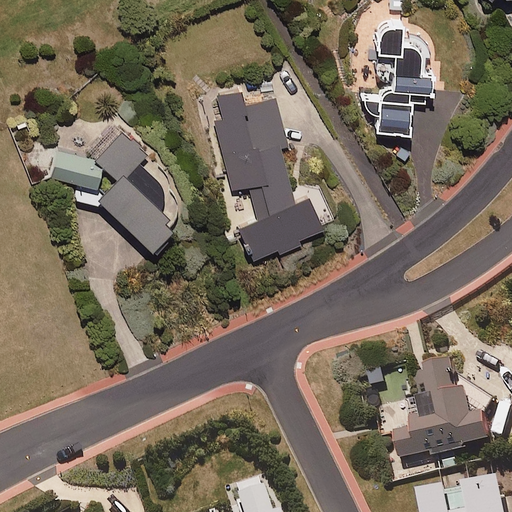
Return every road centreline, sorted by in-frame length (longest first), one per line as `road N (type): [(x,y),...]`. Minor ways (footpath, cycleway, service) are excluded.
road 1 (residential): [(0,462),(260,346)]
road 2 (residential): [(363,303),(393,263),(453,216),(511,152)]
road 3 (residential): [(260,346),(342,511)]
road 4 (residential): [(511,231),(419,294),(363,303)]
